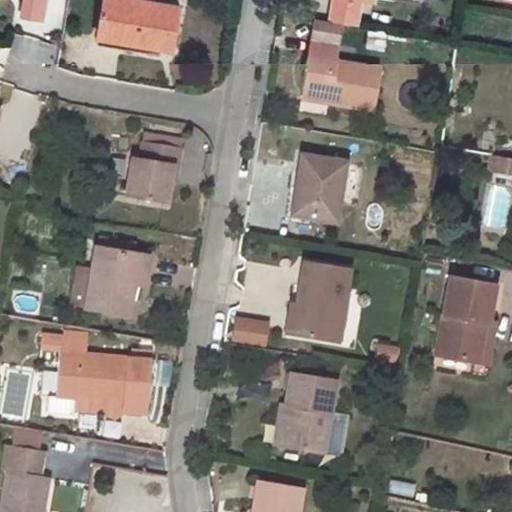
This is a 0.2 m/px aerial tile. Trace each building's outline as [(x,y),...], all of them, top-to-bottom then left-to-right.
[(137,0),(102,0),(97,31),(127,36),(127,43),(143,45),(171,49),(178,7),(137,0)] [(141,54),(143,45),(127,43),(127,36),(97,31),(94,47),(141,54)] [(310,41),(301,95),(330,99),(328,106),(372,114),(380,71),(335,62),(338,46),(310,41)] [(300,101),(328,106),(330,99),(301,95),(300,101)] [(143,137),(142,145),(179,151),(180,142),(143,137)] [(179,151),(142,145),(139,159),(130,159),(124,200),(164,207),(168,183),(171,167),(177,168),(179,151)] [(511,157),(491,152),(487,168),(511,175),(511,157)] [(343,165),(300,157),(290,215),(333,224),(343,165)] [(174,185),(177,168),(171,167),(168,183),(174,185)] [(136,256),(95,249),(83,310),(126,318),(131,287),(136,256)] [(147,258),(136,256),(131,287),(142,289),(147,258)] [(77,266),(69,302),(80,304),(88,268),(77,266)] [(303,266),(297,307),(299,308),(295,336),(338,344),(348,273),(303,266)] [(495,284),(450,276),(435,352),(478,360),(486,321),(489,321),(489,320),(495,284)] [(288,335),(295,336),(299,308),(297,307),(292,307),(288,335)] [(267,345),(269,319),(234,317),(232,342),(267,345)] [(487,362),(496,321),(489,320),(489,321),(486,321),(478,360),(487,362)] [(374,358),(395,362),(399,346),(378,342),(374,358)] [(147,361),(58,348),(51,391),(117,401),(115,411),(138,414),(147,361)] [(292,374),(287,405),(293,408),(288,447),(325,454),(337,381),(292,374)] [(51,412),(74,411),(73,396),(50,397),(51,412)] [(277,446),(288,447),(293,408),(287,405),(284,406),(277,446)] [(42,455),(10,450),(0,508),(0,511),(41,511),(47,483),(38,480),(42,455)] [(390,479),(388,492),(413,496),(415,483),(390,479)] [(260,484),(254,511),(298,511),(302,490),(260,484)]
